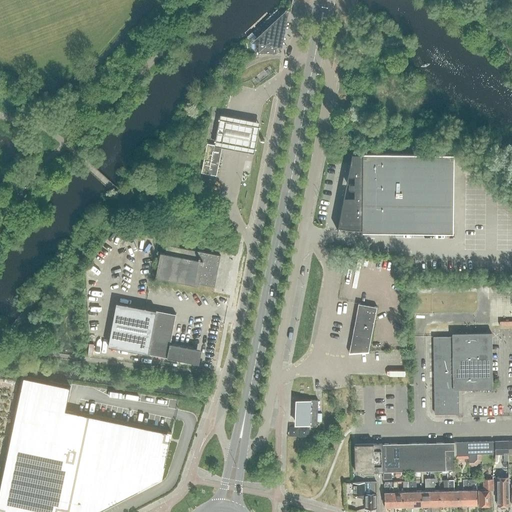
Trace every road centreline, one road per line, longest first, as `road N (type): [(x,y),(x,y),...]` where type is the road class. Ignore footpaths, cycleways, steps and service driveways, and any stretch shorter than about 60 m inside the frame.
road 1 (unclassified): [(287,74),(218,427)]
road 2 (unclassified): [(264,428),(330,85)]
road 3 (secondary): [(248,398),(313,62)]
